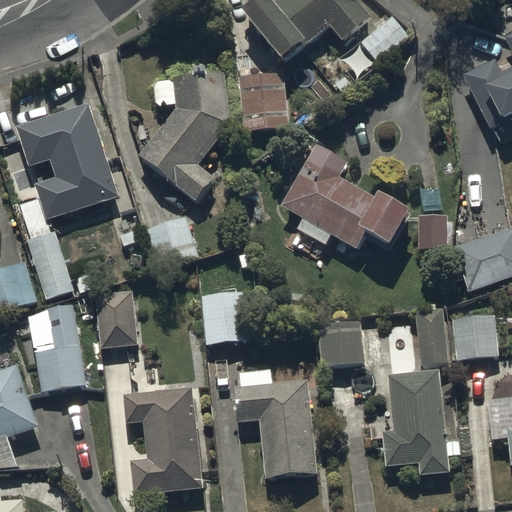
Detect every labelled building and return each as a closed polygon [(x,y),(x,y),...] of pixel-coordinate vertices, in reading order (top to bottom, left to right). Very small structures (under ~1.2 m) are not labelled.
[(373,18),(357,0),(278,0),(278,1),(277,0),(254,0),(245,8),(288,59),(312,39),(315,44),(333,29),(344,42),(373,18)] [(511,36),(510,38),(511,42),(511,69),(504,73),(497,61),(459,83),(468,99),(475,95),(495,130),(511,120),(511,36)] [(287,73),(242,75),(246,131),(289,129),(287,73)] [(179,105),(180,110),(142,155),(199,202),(217,180),(202,166),(232,122),(227,75),(157,82),(160,107),(179,105)] [(93,103),(19,126),(33,168),(54,162),(59,180),(39,186),(49,219),(123,196),(93,103)] [(380,198),(341,175),(351,162),(320,144),(284,206),(359,249),(371,228),(396,242),(416,208),(385,190),(380,198)] [(450,216),(421,215),(420,248),(449,249),(450,216)] [(187,218),(145,230),(158,267),(199,255),(187,218)] [(511,229),(456,247),(469,291),(511,277),(511,229)] [(58,233),(29,242),(48,299),(76,291),(58,233)] [(25,263),(0,271),(0,314),(38,302),(25,263)] [(245,291),(203,296),(208,346),(250,342),(245,291)] [(134,292),(97,295),(102,348),(139,345),(134,292)] [(89,385),(74,305),(30,315),(45,394),(89,385)] [(447,309),(417,312),(424,366),(451,363),(447,309)] [(496,317),(454,322),(459,363),(501,358),(496,317)] [(364,319),(321,322),(324,368),(367,364),(364,319)] [(0,468),(20,467),(11,438),(40,428),(20,367),(0,373),(0,468)] [(274,370),(243,373),(244,388),(240,388),(242,417),(262,416),(268,480),(321,475),(312,378),(275,381),(274,370)] [(443,371),(390,375),(396,431),(384,432),(386,466),(422,464),(423,475),(450,473),(443,371)] [(197,389),(127,395),(129,424),(146,422),(149,461),(135,462),(138,494),(205,488),(197,389)] [(0,511),(27,511),(27,500),(0,501),(0,511)]
